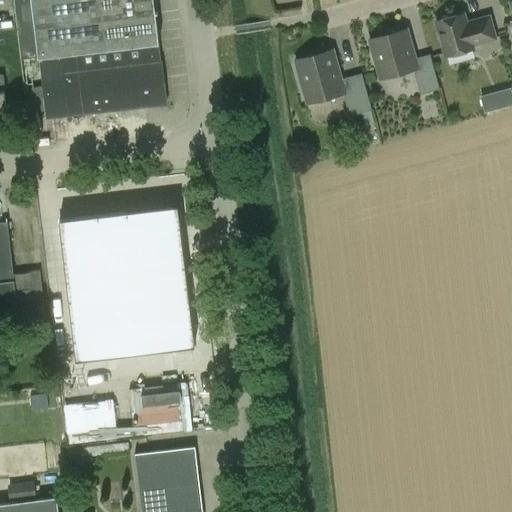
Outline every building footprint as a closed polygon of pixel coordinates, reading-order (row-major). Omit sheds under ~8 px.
[(166,104),(159,43),(153,0),(13,0),(19,46),(5,47),(7,59),(21,57),(28,113),(45,111),(46,119),(166,104)] [(467,23),(464,13),(436,21),(445,56),(473,48),(472,45),(495,38),(489,16),(467,23)] [(381,78),(413,69),(421,94),(438,89),(428,54),(415,58),(406,29),(369,39),(381,78)] [(308,102),(344,91),(351,115),(370,110),(360,73),(340,79),(332,50),(296,60),(308,102)] [(499,94),(502,105),(511,102),(511,91),(511,90),(499,94)] [(311,110),(346,104),(345,98),(310,103),(311,110)] [(180,206),(60,220),(79,378),(199,363),(180,206)] [(13,273),(7,222),(0,222),(0,322),(19,321),(17,307),(33,305),(35,319),(45,318),(39,270),(13,273)] [(114,414),(71,415),(71,441),(115,439),(114,414)] [(202,511),(195,447),(135,454),(141,511),(202,511)] [(0,511),(58,511),(57,497),(0,504),(0,511)]
